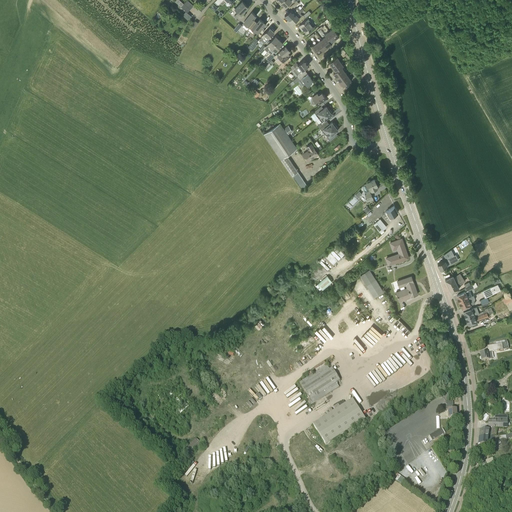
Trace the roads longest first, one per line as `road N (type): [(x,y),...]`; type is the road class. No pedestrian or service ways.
road 1 (tertiary): [(448,511),(465,452),(465,386),(389,144)]
road 2 (residential): [(389,144),(364,148),(353,141),(336,92),(261,0)]
road 3 (tertiary): [(389,144),(348,0)]
road 4 (unknown): [(399,334),(416,353),(409,379),(369,405),(343,397)]
